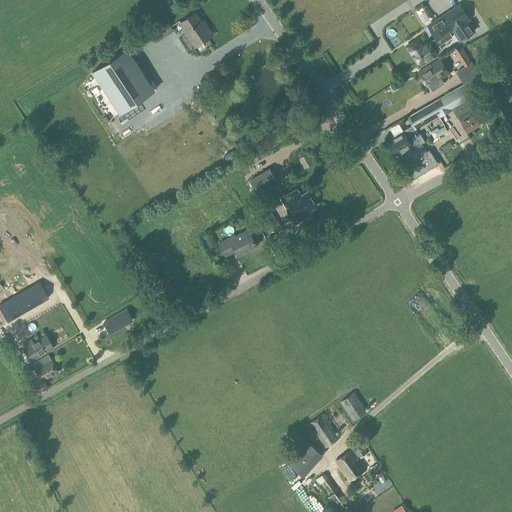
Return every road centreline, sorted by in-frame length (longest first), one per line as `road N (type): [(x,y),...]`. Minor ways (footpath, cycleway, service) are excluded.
road 1 (unclassified): [(0,423),(397,202)]
road 2 (unclassified): [(397,202),(257,0)]
road 3 (unclassified): [(511,374),(397,202)]
road 4 (unclassified): [(397,202),(511,141)]
